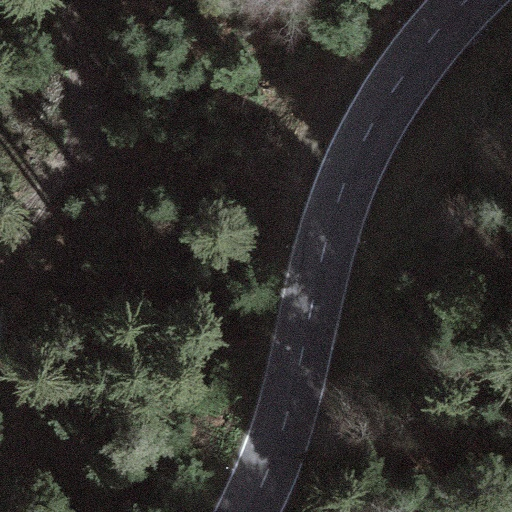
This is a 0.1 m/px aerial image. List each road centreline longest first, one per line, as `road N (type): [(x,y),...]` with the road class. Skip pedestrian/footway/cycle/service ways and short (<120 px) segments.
road 1 (tertiary): [(249,511),(282,432),(318,258),(354,157),(408,64),(469,0)]
road 2 (track): [(80,0),(81,143),(66,175),(0,258)]
